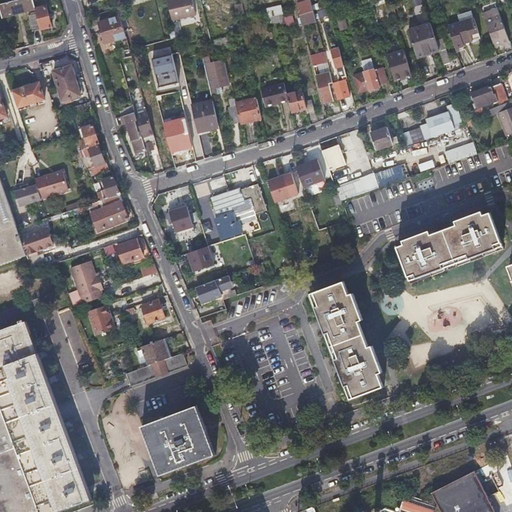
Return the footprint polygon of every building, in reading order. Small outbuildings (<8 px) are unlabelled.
[(33,32),(41,30),(35,10),(32,0),(18,0),(0,4),(0,13),(2,19),(29,12),(30,15),(29,16),(33,32)] [(166,0),(171,20),(183,18),(195,15),(191,0),(166,0)] [(353,0),(348,0),(339,3),(340,9),(355,4),(353,0)] [(297,5),(299,14),(303,29),(317,25),(311,1),(297,5)] [(266,8),(270,25),(285,22),(281,5),(266,8)] [(35,10),(41,30),(51,27),(45,7),(35,10)] [(502,43),(502,42),(509,39),(497,7),(482,12),(494,46),(502,43)] [(284,18),(286,25),(294,23),(292,16),(284,18)] [(107,45),(117,42),(127,39),(121,18),(101,24),(107,45)] [(464,46),(463,43),(481,38),(474,18),(449,26),(456,49),(464,46)] [(418,59),(428,55),(439,51),(430,23),(408,30),(418,59)] [(307,43),(315,41),(312,28),(304,30),(307,43)] [(220,39),(212,41),(215,52),(222,50),(220,39)] [(332,50),(336,68),(344,66),(340,48),(332,50)] [(394,80),(411,75),(403,50),(387,55),(394,80)] [(445,50),(442,51),(439,52),(443,65),(450,63),(445,50)] [(160,89),(179,85),(186,120),(193,119),(181,52),(153,57),(160,89)] [(323,73),(321,64),(324,63),(321,52),(310,55),(316,75),(323,73)] [(222,87),(228,85),(222,61),(210,63),(208,58),(203,59),(211,96),(223,93),(222,87)] [(365,73),(354,76),(359,94),(369,90),(369,91),(380,87),(380,86),(387,83),(382,68),(375,70),(372,59),(362,62),(365,73)] [(54,71),(59,87),(75,82),(70,66),(54,71)] [(350,98),(346,87),(343,88),(341,80),(333,82),(338,101),(350,98)] [(19,108),(28,105),(29,104),(36,102),(45,99),(40,82),(13,90),(19,108)] [(75,82),(59,87),(63,101),(79,96),(75,82)] [(266,108),(289,102),(287,95),(284,84),(261,90),(266,108)] [(501,106),(505,105),(509,103),(501,85),(494,88),(501,106)] [(471,94),(474,101),(477,108),(496,100),(491,86),(471,94)] [(323,105),(334,102),(330,87),(319,90),(323,105)] [(287,95),(289,102),(292,113),(308,109),(306,102),(303,91),(287,95)] [(228,108),(231,123),(239,121),(235,104),(234,99),(228,100),(230,108),(228,108)] [(235,104),(239,121),(240,124),(262,119),(256,99),(235,104)] [(312,100),(306,102),(308,109),(309,114),(315,113),(312,100)] [(218,126),(213,101),(192,106),(197,131),(211,128),(218,126)] [(497,114),(499,113),(508,135),(511,133),(511,102),(509,103),(505,105),(501,106),(495,108),(497,114)] [(67,110),(69,113),(70,117),(84,112),(82,105),(67,110)] [(457,108),(448,111),(455,131),(464,128),(457,108)] [(433,138),(444,135),(455,131),(448,111),(427,119),(429,124),(433,138)] [(137,116),(146,149),(147,153),(155,151),(153,144),(156,143),(148,113),(137,116)] [(130,115),(124,117),(126,126),(128,125),(137,152),(146,149),(137,116),(136,114),(130,115)] [(73,128),(77,127),(80,125),(79,119),(71,122),(73,128)] [(165,123),(171,153),(193,148),(187,119),(165,123)] [(429,124),(421,127),(426,141),(433,138),(429,124)] [(80,129),(82,136),(84,143),(78,145),(80,150),(96,145),(90,126),(80,129)] [(377,149),(393,143),(387,127),(371,133),(377,149)] [(407,147),(417,144),(426,141),(421,127),(402,134),(407,147)] [(96,145),(80,150),(78,151),(86,177),(104,172),(96,145)] [(346,164),(339,147),(323,153),(330,170),(346,164)] [(319,159),(298,167),(306,187),(326,180),(319,159)] [(341,200),(401,182),(397,168),(337,186),(341,200)] [(64,171),(37,179),(38,185),(43,199),(70,190),(64,171)] [(269,181),(276,202),(300,194),(293,172),(269,181)] [(0,263),(27,253),(21,237),(0,175),(0,263)] [(99,185),(101,189),(103,193),(99,195),(100,197),(96,199),(97,202),(117,196),(118,195),(111,179),(99,185)] [(233,223),(230,215),(228,207),(249,200),(254,214),(265,210),(256,184),(239,189),(238,188),(229,190),(230,192),(211,199),(215,212),(218,218),(212,220),(219,239),(239,232),(235,222),(233,223)] [(38,185),(16,191),(20,206),(43,199),(38,185)] [(96,202),(99,209),(88,213),(94,231),(125,221),(117,196),(97,202),(96,202)] [(68,211),(85,206),(84,201),(66,207),(68,211)] [(170,209),(176,236),(196,231),(189,204),(170,209)] [(420,280),(428,276),(437,273),(446,270),(444,266),(470,255),(472,260),(498,249),(496,245),(503,243),(492,214),(486,216),(484,212),(458,222),(459,226),(433,237),(432,232),(406,243),(407,247),(400,249),(411,277),(418,275),(420,280)] [(39,213),(32,216),(34,222),(41,220),(39,213)] [(48,227),(21,237),(27,253),(28,256),(39,253),(37,248),(53,243),(48,227)] [(137,238),(119,244),(125,264),(144,258),(137,238)] [(211,247),(189,254),(195,272),(217,265),(211,247)] [(42,264),(39,253),(28,256),(32,267),(42,264)] [(68,266),(81,302),(101,294),(99,288),(101,287),(97,274),(94,275),(92,272),(88,259),(68,266)] [(146,276),(152,274),(158,272),(155,264),(143,268),(146,276)] [(217,281),(198,287),(203,302),(222,295),(217,281)] [(356,400),(371,394),(386,388),(380,375),(384,373),(374,347),(370,348),(361,323),(364,322),(354,295),(350,296),(346,284),(316,295),(321,308),(318,310),(327,335),(331,334),(341,360),(337,361),(347,387),(351,386),(356,400)] [(157,301),(149,303),(141,306),(146,323),(162,318),(157,301)] [(107,312),(104,304),(87,310),(95,333),(114,326),(111,317),(109,318),(107,312)] [(127,315),(136,313),(135,307),(126,309),(127,315)] [(0,511),(58,511),(90,499),(25,321),(23,321),(22,320),(17,321),(18,323),(0,329),(0,511)] [(172,357),(165,338),(142,345),(149,365),(172,357)] [(187,352),(128,372),(133,386),(192,366),(187,352)] [(162,477),(217,457),(198,408),(144,429),(162,477)] [(495,511),(476,473),(433,493),(436,500),(432,502),(408,492),(400,511),(495,511)]
